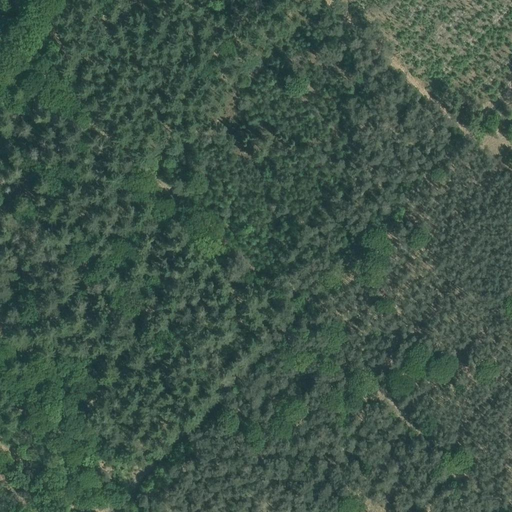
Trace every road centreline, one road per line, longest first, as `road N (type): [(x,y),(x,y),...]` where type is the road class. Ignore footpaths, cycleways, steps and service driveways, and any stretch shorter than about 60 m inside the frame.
road 1 (track): [(0,23),(511,508)]
road 2 (track): [(511,89),(104,511)]
